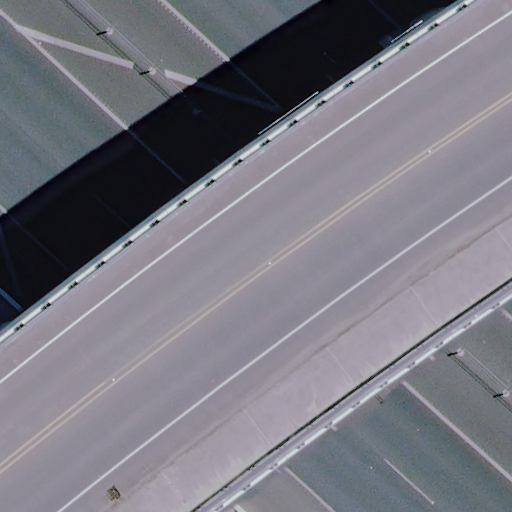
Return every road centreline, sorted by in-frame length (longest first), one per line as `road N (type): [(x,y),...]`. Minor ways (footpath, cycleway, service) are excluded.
road 1 (tertiary): [(0,481),(265,281),(511,115)]
road 2 (motorway): [(382,511),(0,132)]
road 3 (motorway): [(262,0),(511,225)]
